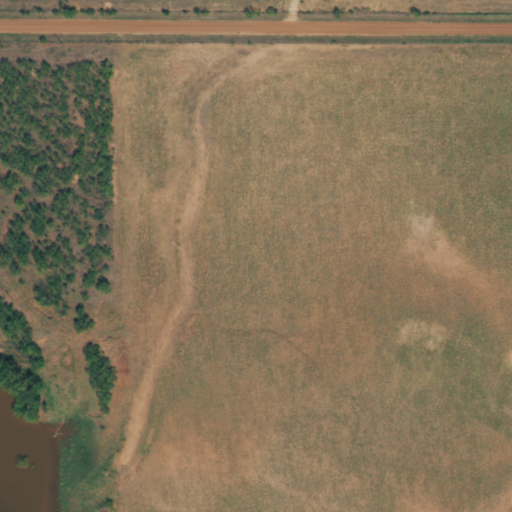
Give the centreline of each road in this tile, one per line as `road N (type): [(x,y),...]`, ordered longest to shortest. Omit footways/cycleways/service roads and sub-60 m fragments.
road 1 (residential): [(511,23),(0,21)]
road 2 (residential): [(152,22),(111,287),(139,378)]
